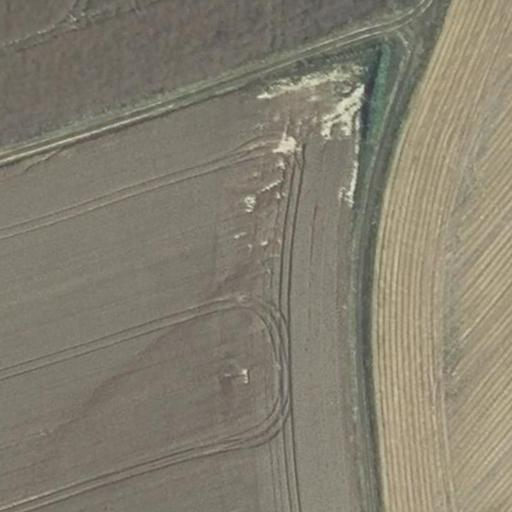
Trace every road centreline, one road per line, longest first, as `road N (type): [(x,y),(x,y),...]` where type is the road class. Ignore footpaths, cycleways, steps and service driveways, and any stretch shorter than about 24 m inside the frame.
road 1 (track): [(380,511),(348,235),(433,0)]
road 2 (track): [(0,145),(431,6)]
